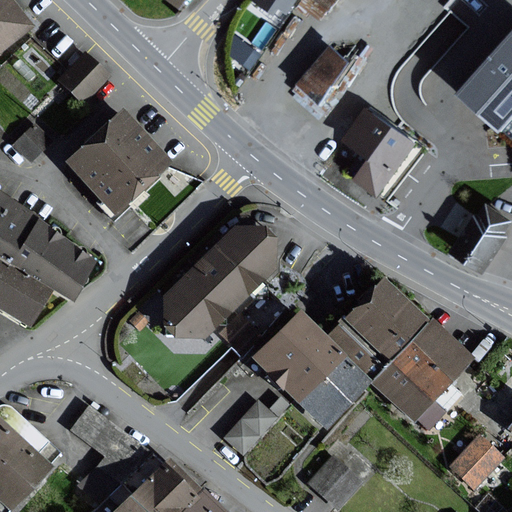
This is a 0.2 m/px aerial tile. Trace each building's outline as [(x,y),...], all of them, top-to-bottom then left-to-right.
[(0,0),(0,50),(35,24),(16,0),(0,0)] [(163,0),(174,8),(180,0),(163,0)] [(291,0),(250,0),(250,1),(270,14),(274,7),(283,13),(291,0)] [(330,0),(305,0),(298,9),(307,15),(310,10),(318,16),(330,0)] [(511,116),(511,29),(452,98),(495,136),(511,116)] [(256,56),(244,48),(236,59),(249,67),(256,56)] [(341,64),(327,50),(296,87),(314,105),(341,64)] [(109,74),(87,53),(64,78),(86,99),(109,74)] [(173,160),(129,110),(73,159),(118,209),(173,160)] [(371,196),(411,142),(369,111),(344,144),(367,162),(352,182),(371,196)] [(50,140),(42,132),(36,126),(33,129),(19,143),(33,157),(50,140)] [(0,251),(16,261),(55,287),(71,298),(98,256),(0,191),(0,251)] [(481,206),(451,254),(481,272),(510,225),(481,206)] [(240,226),(171,294),(172,330),(208,333),(279,268),(280,237),(268,224),(240,226)] [(0,285),(16,261),(0,251),(0,285)] [(55,287),(16,261),(0,285),(0,302),(31,323),(55,287)] [(388,278),(336,334),(381,375),(432,319),(388,278)] [(260,356),(303,397),(345,355),(348,351),(305,310),(260,356)] [(435,316),(432,319),(381,375),(375,380),(418,419),(419,417),(430,426),(458,396),(447,386),(477,354),(435,316)] [(329,425),(372,381),(345,355),(303,397),(302,398),(329,425)] [(275,416),(260,402),(229,437),(245,451),(275,416)] [(18,506),(57,464),(53,460),(61,451),(11,406),(5,413),(1,409),(0,410),(0,511),(2,511),(13,502),(18,506)] [(104,465),(139,493),(167,464),(165,462),(93,406),(77,427),(112,455),(104,465)] [(503,457),(481,437),(455,466),(476,486),(503,457)] [(182,511),(204,490),(173,459),(167,464),(139,493),(157,511),(182,511)] [(361,483),(335,459),(314,481),(339,505),(361,483)] [(226,511),(204,490),(182,511),(226,511)] [(157,511),(139,493),(119,511),(157,511)]
